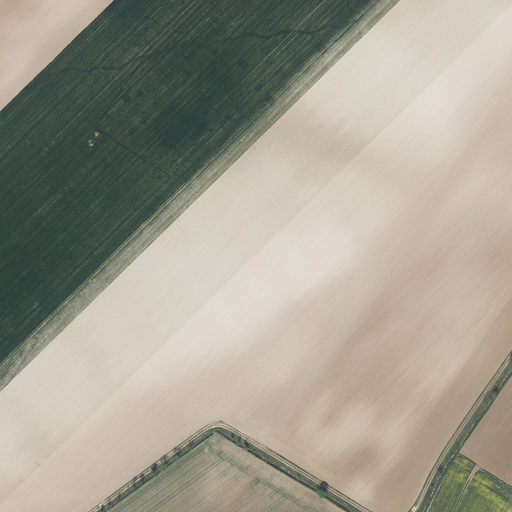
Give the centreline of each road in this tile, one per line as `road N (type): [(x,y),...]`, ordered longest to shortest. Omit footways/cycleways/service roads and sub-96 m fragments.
road 1 (track): [(95,511),(218,424),(369,511)]
road 2 (track): [(415,511),(511,357)]
